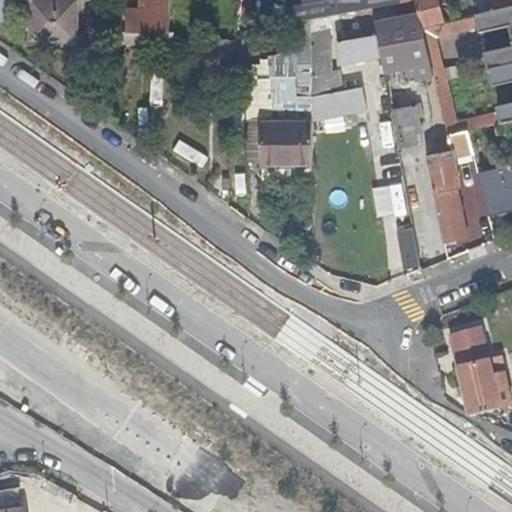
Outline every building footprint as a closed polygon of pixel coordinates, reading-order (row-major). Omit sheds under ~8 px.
[(0,0),(0,20),(16,21),(16,0),(0,0)] [(32,43),(46,43),(47,0),(32,0),(32,43)] [(80,0),(47,0),(46,43),(79,43),(80,0)] [(127,34),(123,33),(123,45),(153,45),(170,45),(169,0),(154,0),(154,4),(145,4),(145,11),(128,10),(127,34)] [(307,0),(304,1),(286,4),(286,25),(297,23),(311,20),(336,16),(336,0),(307,0)] [(336,0),(336,16),(373,9),(401,4),(400,0),(336,0)] [(400,0),(401,4),(416,1),(419,16),(422,28),(443,23),(437,0),(400,0)] [(341,65),(383,57),(375,21),(373,9),(336,16),(311,20),(314,42),(314,76),(314,119),(356,111),(365,97),(363,88),(344,92),(341,71),(335,71),(331,32),(361,27),(364,40),(339,44),(341,65)] [(511,65),(511,9),(481,17),(479,17),(478,16),(423,29),(435,79),(436,82),(446,80),(436,38),(481,28),(483,34),(511,28),(511,48),(487,54),(491,70),(511,65)] [(417,82),(435,79),(423,29),(422,28),(419,16),(392,21),(391,18),(375,21),(383,57),(386,73),(414,68),(417,82)] [(303,76),(314,76),(314,42),(311,20),(297,23),(300,66),(303,66),(303,76)] [(210,38),(210,74),(229,74),(229,51),(229,41),(229,35),(210,38)] [(199,67),(209,68),(208,39),(199,40),(199,67)] [(229,41),(229,51),(245,51),(245,41),(229,41)] [(267,106),(268,76),(265,76),(265,62),(249,62),(248,105),(267,106)] [(511,65),(491,70),(495,88),(511,84),(511,104),(499,108),(500,113),(457,123),(446,80),(436,82),(449,136),(468,132),(511,122),(511,65)] [(229,74),(210,74),(209,74),(209,88),(229,87),(229,74)] [(418,107),(394,112),(401,148),(424,143),(418,107)] [(264,185),(314,185),(314,119),(263,120),(264,185)] [(470,155),(474,154),(468,132),(449,136),(453,153),(441,155),(427,157),(444,243),(466,238),(457,190),(459,180),(454,160),(458,159),(460,165),(472,161),(470,155)] [(491,216),(511,210),(511,168),(481,177),(491,216)] [(372,187),(375,217),(405,213),(402,184),(372,187)] [(394,228),(399,270),(417,267),(412,226),(394,228)] [(452,337),(459,369),(491,361),(483,329),(452,337)] [(459,369),(471,417),(503,410),(511,407),(511,396),(506,373),(494,377),(491,361),(459,369)]
